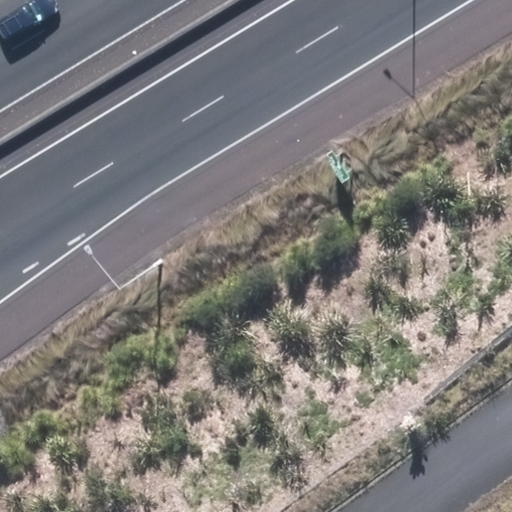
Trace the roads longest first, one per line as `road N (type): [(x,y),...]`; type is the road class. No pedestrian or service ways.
road 1 (motorway): [(382,0),(83,180)]
road 2 (track): [(401,511),(511,432)]
